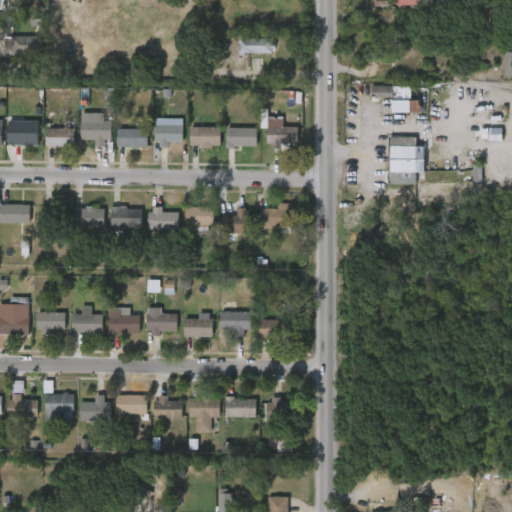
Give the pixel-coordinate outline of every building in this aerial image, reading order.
[(10,54),(10,36),(42,36),(42,54),(10,54)] [(238,52),(238,38),(273,38),(273,52),(238,52)] [(411,86),(372,87),(372,98),(392,98),(392,113),(420,113),(420,101),(411,101),(411,86)] [(82,139),(82,113),(96,113),(96,121),(113,121),(113,143),(95,143),(95,139),(82,139)] [(23,117),(23,123),(40,123),(40,141),(3,141),(3,117),(23,117)] [(267,147),(267,119),(283,119),(283,127),(296,127),(296,147),(267,147)] [(183,144),(155,144),(155,124),(183,124),(183,144)] [(191,146),(191,127),(221,127),(221,146),(191,146)] [(47,146),(47,128),(73,128),(73,146),(47,146)] [(257,128),(257,147),(226,147),(226,128),(257,128)] [(148,147),(118,147),(118,129),(148,129),(148,147)] [(414,136),(414,183),(386,183),(386,136),(414,136)] [(292,203),(292,226),(262,226),(262,207),(276,207),(276,203),(292,203)] [(31,223),(0,223),(0,205),(31,205),(31,223)] [(40,226),(40,206),(62,206),(62,226),(40,226)] [(105,226),(74,226),(74,207),(105,207),(105,226)] [(111,227),(111,207),(139,207),(139,227),(111,227)] [(163,211),(179,211),(179,230),(150,230),(150,207),(163,207),(163,211)] [(212,226),(186,226),(186,207),(212,207),(212,226)] [(236,215),(236,207),(247,207),(247,215),(254,215),(254,233),(223,233),(223,215),(236,215)] [(159,293),(159,281),(148,281),(147,292),(159,293)] [(29,335),(0,335),(0,304),(29,304),(29,335)] [(91,315),(103,315),(103,334),(73,334),(73,314),(83,314),(83,308),(91,308),(91,315)] [(38,312),(65,312),(65,334),(38,334),(38,312)] [(221,332),(221,312),(251,312),(251,332),(221,332)] [(109,334),(109,313),(140,313),(140,334),(109,334)] [(177,314),(177,335),(147,335),(147,314),(177,314)] [(212,337),(183,337),(183,319),(199,319),(199,314),(212,314),(212,337)] [(288,320),(288,339),(259,339),(259,320),(288,320)] [(9,417),(9,394),(22,394),(22,400),(38,400),(38,417),(9,417)] [(61,420),(45,420),(45,394),(74,394),(74,413),(61,413),(61,420)] [(81,403),(95,403),(95,396),(107,396),(107,421),(81,421),(81,403)] [(117,414),(117,396),(147,396),(147,414),(117,414)] [(182,419),(155,419),(155,396),(168,396),(168,402),(182,402),(182,419)] [(190,417),(190,398),(221,398),(221,418),(211,418),(211,433),(196,433),(196,417),(190,417)] [(256,418),(226,418),(226,398),(256,398),(256,418)] [(270,427),(270,398),(298,398),(298,427),(270,427)] [(231,511),(231,489),(218,489),(218,511),(231,511)] [(146,511),(147,496),(134,496),(133,511),(146,511)] [(267,511),(267,497),(287,497),(287,511),(267,511)]
